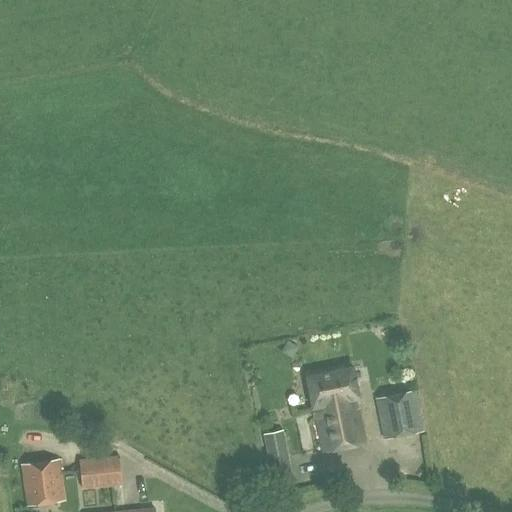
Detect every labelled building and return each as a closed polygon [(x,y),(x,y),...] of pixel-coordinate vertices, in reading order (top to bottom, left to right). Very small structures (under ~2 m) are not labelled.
[(365,443),(356,398),(359,398),(353,367),(306,376),(312,407),(315,407),(323,452),(365,443)] [(423,431),(414,390),(376,398),(385,439),(423,431)] [(263,498),(296,491),(283,431),(263,434),(272,475),(258,479),(263,498)] [(79,460),(83,489),(122,486),(119,456),(79,460)] [(65,500),(59,459),(21,464),(27,506),(65,500)]
